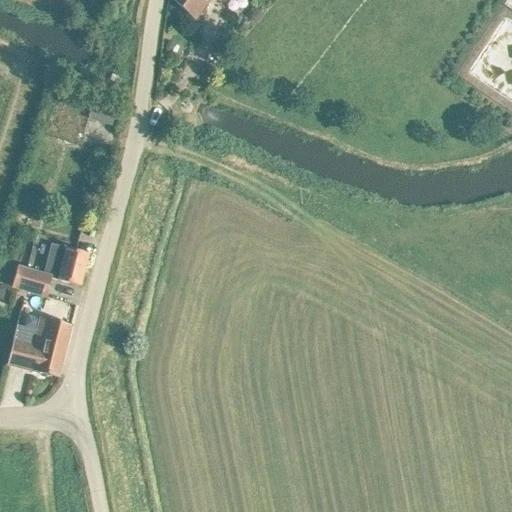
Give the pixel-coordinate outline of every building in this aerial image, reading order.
[(172,0),(195,21),(210,0),(172,0)] [(48,257),(43,274),(51,276),(50,279),(80,287),(89,255),(51,245),(48,257)] [(45,299),(50,279),(51,276),(43,274),(17,267),(11,289),(45,299)] [(52,314),(53,301),(41,299),(39,312),(52,314)] [(58,378),(71,326),(52,321),(45,320),(42,333),(36,332),(15,326),(11,346),(6,366),(58,378)]
